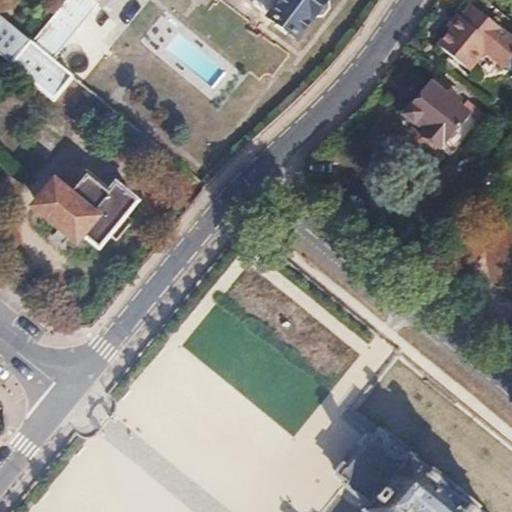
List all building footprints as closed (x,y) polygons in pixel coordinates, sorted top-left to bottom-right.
[(63,0),(51,16),(30,42),(51,60),(96,5),(89,0),(63,0)] [(258,0),(257,2),(257,6),(260,10),(301,39),(316,17),(320,19),(326,19),(333,9),(331,1),(329,0),(258,0)] [(511,38),(471,7),(439,48),(470,73),(487,53),(506,68),(511,60),(511,38)] [(0,17),(0,55),(11,65),(30,42),(0,17)] [(30,42),(11,65),(53,100),(71,77),(63,70),(51,60),(30,42)] [(436,81),(408,115),(426,131),(422,136),(425,138),(423,141),(433,149),(435,146),(449,157),(478,122),(457,104),(460,100),(436,81)] [(49,188),(35,207),(71,236),(76,230),(96,246),(132,198),(110,181),(107,185),(98,177),(92,183),(79,172),(60,196),(49,188)] [(481,511),(480,511),(482,508),(431,467),(429,471),(415,459),(418,455),(385,428),(382,431),(380,429),(372,439),(369,437),(367,440),(364,437),(357,445),(361,448),(358,452),(359,453),(349,465),(348,464),(344,468),(341,465),(335,472),(338,475),(336,478),(344,484),(342,486),(352,494),(366,506),(362,511),(361,511),(481,511)]
